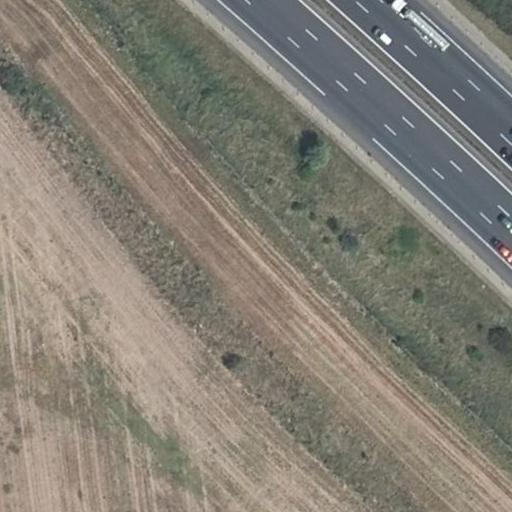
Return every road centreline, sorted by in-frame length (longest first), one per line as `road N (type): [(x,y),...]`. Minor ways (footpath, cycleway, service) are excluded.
road 1 (motorway): [(251,0),(511,237)]
road 2 (motorway): [(511,141),(354,0)]
